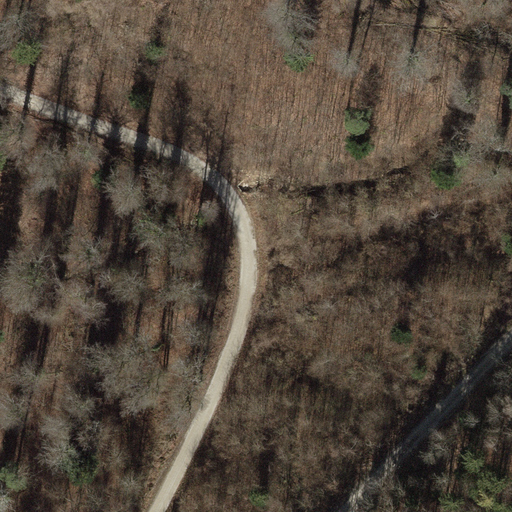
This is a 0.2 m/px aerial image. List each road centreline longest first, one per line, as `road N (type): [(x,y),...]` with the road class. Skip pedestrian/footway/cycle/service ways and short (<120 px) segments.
road 1 (track): [(0,87),(175,151),(210,173),(239,233),(242,300),(204,409),(154,511)]
road 2 (track): [(511,351),(349,511)]
